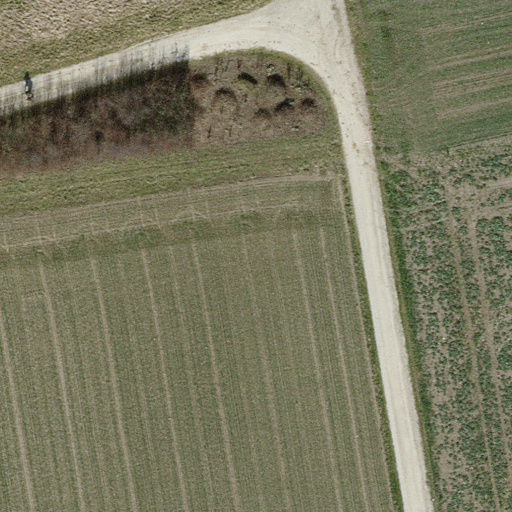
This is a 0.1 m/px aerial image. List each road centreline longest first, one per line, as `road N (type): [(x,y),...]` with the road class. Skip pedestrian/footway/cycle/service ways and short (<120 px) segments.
road 1 (track): [(416,511),(350,98),(323,13)]
road 2 (track): [(323,13),(159,51),(0,101)]
